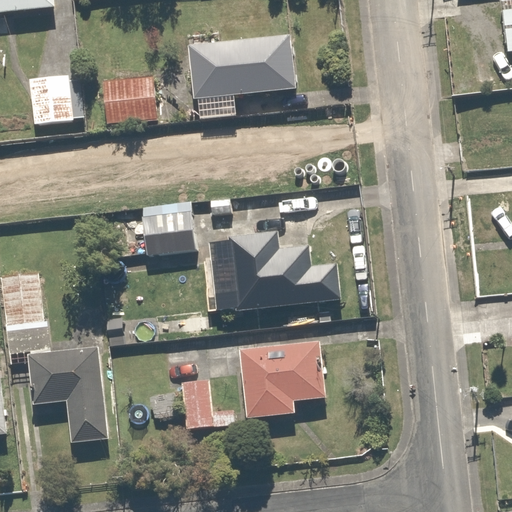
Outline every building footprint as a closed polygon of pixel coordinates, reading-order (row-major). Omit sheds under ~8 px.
[(0,0),(0,15),(58,9),(56,0),(0,0)] [(511,89),(511,8),(498,9),(500,56),(511,55),(511,64),(500,65),(502,90),(511,89)] [(238,99),(300,91),(293,39),(194,51),(203,122),(240,117),(238,99)] [(158,90),(102,97),(107,133),(162,127),(158,90)] [(74,95),(25,99),(28,138),(77,134),(74,95)] [(194,216),(134,222),(138,269),(198,263),(194,216)] [(340,276),(314,279),(312,258),(283,262),(281,241),(231,247),(240,323),(344,311),(340,276)] [(37,284),(0,287),(0,338),(4,341),(8,368),(46,364),(44,338),(36,334),(37,284)] [(324,412),(318,356),(236,365),(244,432),(291,427),(290,416),(324,412)] [(101,457),(91,366),(23,374),(28,422),(59,418),(64,461),(101,457)] [(0,453),(10,452),(0,368),(0,453)] [(206,394),(176,394),(177,441),(230,442),(231,426),(208,425),(206,394)]
